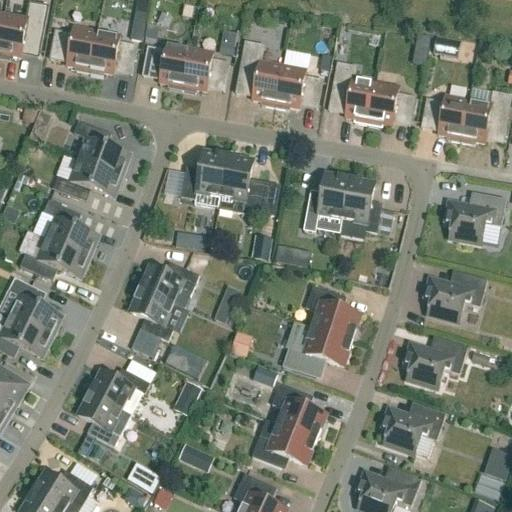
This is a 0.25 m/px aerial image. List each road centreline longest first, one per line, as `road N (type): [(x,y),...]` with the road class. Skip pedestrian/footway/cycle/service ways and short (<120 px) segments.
road 1 (residential): [(0,501),(85,345),(173,121)]
road 2 (residential): [(321,511),(359,411),(429,167)]
road 3 (residential): [(429,167),(173,121)]
road 4 (residential): [(173,121),(0,89)]
